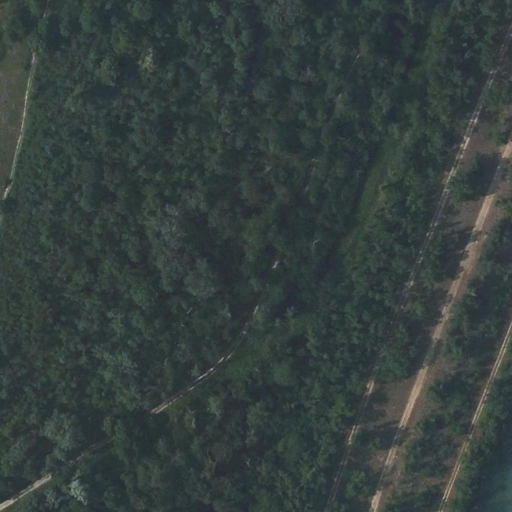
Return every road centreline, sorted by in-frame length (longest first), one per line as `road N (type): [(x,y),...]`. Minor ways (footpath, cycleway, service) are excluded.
road 1 (track): [(382,0),(239,341),(187,390),(0,507)]
road 2 (track): [(324,511),(404,289),(511,27)]
road 3 (track): [(511,143),(371,511)]
road 4 (track): [(442,511),(511,330)]
